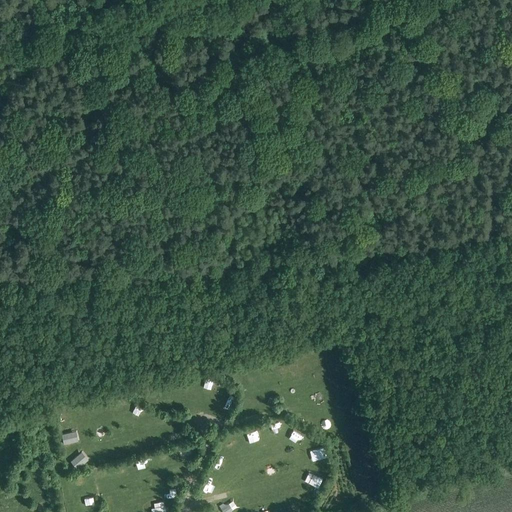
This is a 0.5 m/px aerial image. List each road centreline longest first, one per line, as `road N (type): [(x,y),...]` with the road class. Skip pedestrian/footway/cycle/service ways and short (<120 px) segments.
road 1 (track): [(0,276),(224,267),(511,224)]
road 2 (track): [(0,92),(104,0)]
